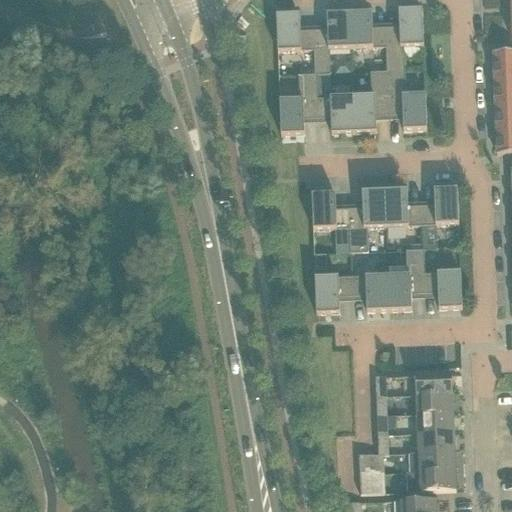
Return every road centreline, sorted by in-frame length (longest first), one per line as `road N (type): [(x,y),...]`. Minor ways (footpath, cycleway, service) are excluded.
road 1 (secondary): [(265,511),(204,191)]
road 2 (secondary): [(204,191),(204,135),(165,6)]
road 3 (secondary): [(132,17),(204,191)]
road 4 (residential): [(481,335),(477,183),(468,161)]
road 5 (residential): [(303,168),(468,161)]
road 6 (residential): [(468,161),(460,0)]
road 7 (residential): [(487,511),(482,361)]
road 8 (residential): [(340,338),(481,335)]
